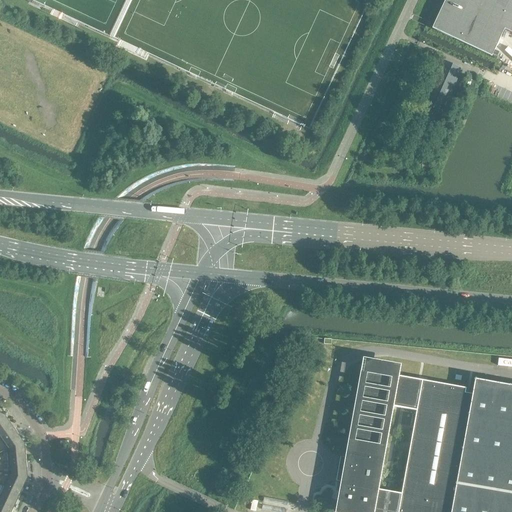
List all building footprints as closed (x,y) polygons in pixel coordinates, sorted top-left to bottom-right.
[(511,0),(445,0),(432,28),(491,56),(492,56),(496,46),(500,38),(504,29),(511,32),(511,0)] [(442,112),(461,69),(443,61),(424,104),(442,112)] [(511,511),(511,386),(510,385),(509,385),(508,386),(476,380),(476,379),(475,379),(474,380),(473,381),(474,382),(472,394),(465,393),(466,388),(399,376),(401,364),(363,357),(345,457),(340,457),(336,481),(340,482),(334,511),(511,511)] [(0,439),(14,430),(4,416),(0,421),(0,439)] [(24,444),(14,430),(0,439),(0,440),(7,450),(24,444)] [(26,461),(24,444),(7,450),(8,462),(26,461)] [(27,478),(26,461),(8,462),(9,475),(27,478)] [(20,493),(27,478),(9,475),(4,486),(20,493)] [(0,496),(15,504),(20,493),(4,486),(0,494),(0,496)] [(0,508),(8,511),(11,511),(15,504),(0,496),(0,508)]
